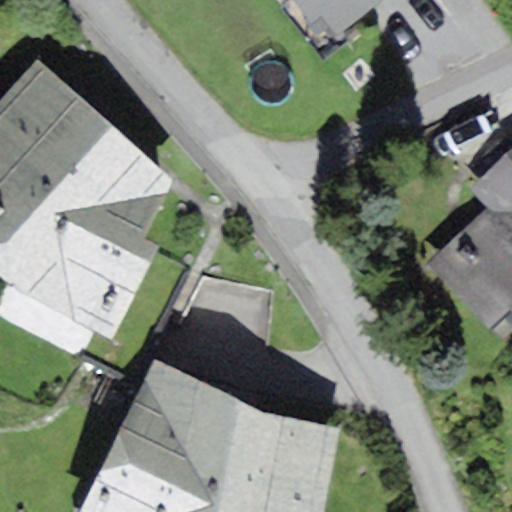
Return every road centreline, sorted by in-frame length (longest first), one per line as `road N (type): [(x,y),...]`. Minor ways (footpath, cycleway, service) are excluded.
road 1 (residential): [(272,183),(353,308),(418,431),(444,511)]
road 2 (residential): [(272,183),(511,74)]
road 3 (residential): [(105,0),(272,183)]
